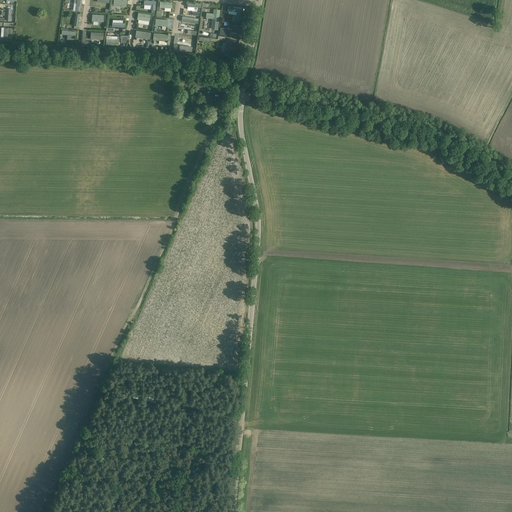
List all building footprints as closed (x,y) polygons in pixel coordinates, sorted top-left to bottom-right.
[(160,7),(160,10),(167,11),(168,1),(155,1),(155,7),(160,7)] [(197,10),(197,1),(183,1),(183,10),(197,10)] [(236,21),(238,7),(221,5),(220,9),(224,10),(224,13),(232,15),(231,21),(236,21)] [(134,12),(133,23),(145,24),(146,13),(134,12)] [(164,26),(164,19),(151,18),(151,26),(164,26)] [(120,22),(119,22),(119,19),(108,19),(108,27),(120,27),(120,22)] [(235,25),(235,30),(237,31),(238,31),(238,32),(243,33),(245,27),(235,25)] [(3,28),(3,38),(5,38),(5,42),(14,42),(14,28),(3,28)] [(131,37),(145,39),(146,32),(132,30),(131,37)] [(99,40),(99,32),(86,32),(86,39),(99,40)] [(163,44),(163,34),(149,33),(148,44),(163,44)] [(114,44),(114,36),(102,35),(101,44),(114,44)] [(228,42),(226,52),(237,54),(239,44),(228,42)] [(207,89),(208,82),(196,80),(196,87),(207,89)]
